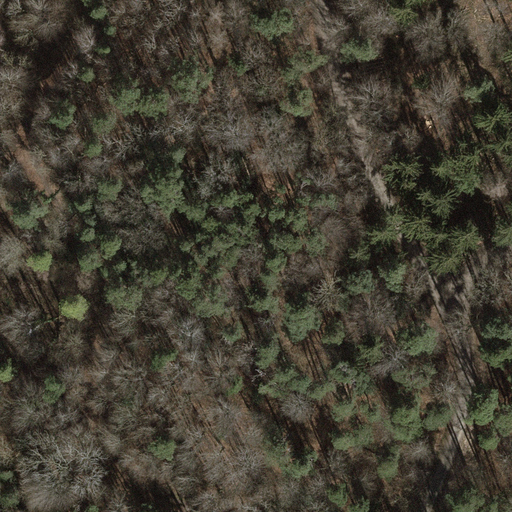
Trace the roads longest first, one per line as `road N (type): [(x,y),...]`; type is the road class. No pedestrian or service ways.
road 1 (track): [(86,0),(74,52),(34,114),(32,149),(106,270),(104,406),(114,447),(139,477),(219,511)]
road 2 (track): [(439,297),(357,146),(315,0)]
road 3 (track): [(424,511),(467,382),(460,340),(439,297)]
